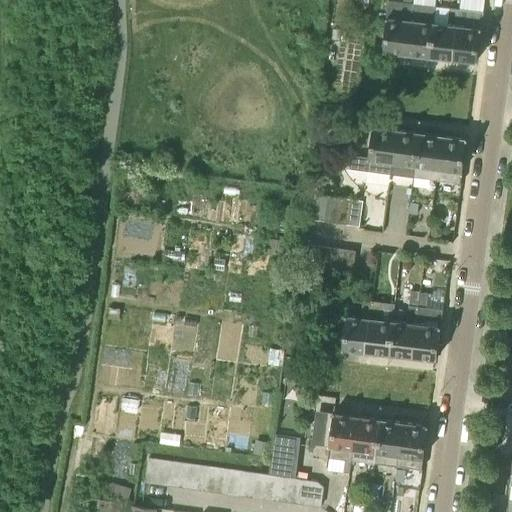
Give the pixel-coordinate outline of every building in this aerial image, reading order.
[(408,52),(414,2),(403,1),(390,0),(389,0),(384,50),(408,52)] [(456,58),(461,8),(461,0),(451,0),(448,24),(435,23),(432,55),(456,58)] [(432,55),(435,23),(437,5),(414,2),(408,52),(432,55)] [(461,8),(456,58),(478,60),(481,28),(484,11),(461,8)] [(391,172),(397,129),(373,126),(369,156),(352,154),(351,167),(368,170),(391,172)] [(414,175),(420,132),(397,129),(391,172),(414,175)] [(438,179),(444,135),(420,132),(414,175),(438,179)] [(468,138),(444,135),(438,179),(462,182),(468,138)] [(118,180),(171,186),(173,172),(120,166),(118,180)] [(164,213),(167,186),(155,185),(152,212),(164,213)] [(324,220),(328,196),(316,195),(313,219),(324,220)] [(336,222),(340,198),(328,196),(324,220),(336,222)] [(348,224),(351,200),(340,198),(336,222),(348,224)] [(351,200),(348,224),(360,225),(363,201),(351,200)] [(411,202),(410,212),(418,213),(419,203),(411,202)] [(442,233),(442,227),(436,225),(431,229),(432,235),(437,237),(442,233)] [(318,270),(321,246),(309,244),(306,268),(318,270)] [(330,271),(333,247),(321,246),(318,270),(330,271)] [(342,273),(345,249),(333,247),(330,271),(342,273)] [(345,249),(342,273),(353,275),(356,251),(345,249)] [(412,289),(410,305),(419,306),(421,290),(412,289)] [(367,350),(372,301),(365,300),(363,317),(347,315),(343,347),(367,350)] [(372,301),(367,350),(390,352),(394,321),(379,318),(381,302),(372,301)] [(394,321),(390,352),(415,355),(420,306),(419,306),(410,305),(408,322),(394,321)] [(420,306),(415,355),(437,357),(438,352),(441,352),(442,344),(439,344),(441,325),(443,309),(428,307),(420,306)] [(131,320),(133,310),(110,307),(109,317),(131,320)] [(315,381),(317,361),(302,359),(299,379),(315,381)] [(351,459),(357,415),(317,410),(313,443),(330,446),(328,456),(345,458),(343,470),(349,471),(351,459)] [(357,415),(351,459),(373,462),(379,418),(357,415)] [(379,418),(373,462),(397,465),(402,421),(379,418)] [(402,421),(397,465),(423,468),(428,425),(402,421)] [(289,478),(295,478),(301,436),(274,433),(269,475),(278,476),(289,478)] [(268,455),(269,446),(255,444),(253,453),(268,455)] [(158,483),(161,460),(149,458),(146,481),(158,483)] [(169,485),(172,461),(161,460),(158,483),(169,485)] [(181,486),(184,463),(172,461),(169,485),(181,486)] [(193,488),(196,465),(184,463),(181,486),(193,488)] [(204,489),(208,466),(196,465),(193,488),(204,489)] [(216,491),(219,468),(208,466),(204,489),(216,491)] [(228,493),(231,470),(219,468),(216,491),(228,493)] [(239,494),(243,471),(231,470),(228,493),(239,494)] [(251,496),(254,473),(243,471),(239,494),(251,496)] [(263,497),(266,474),(254,473),(251,496),(263,497)] [(275,499),(278,476),(269,475),(266,474),(263,497),(275,499)] [(286,501),(289,478),(278,476),(275,499),(286,501)] [(301,479),(295,478),(289,478),(286,501),(298,502),(301,479)] [(310,504),(313,481),(301,479),(298,502),(310,504)] [(130,499),(133,487),(111,481),(108,493),(130,499)] [(313,481),(310,504),(321,506),(324,485),(320,482),(313,481)] [(107,511),(122,511),(124,504),(87,498),(86,508),(107,511)]
